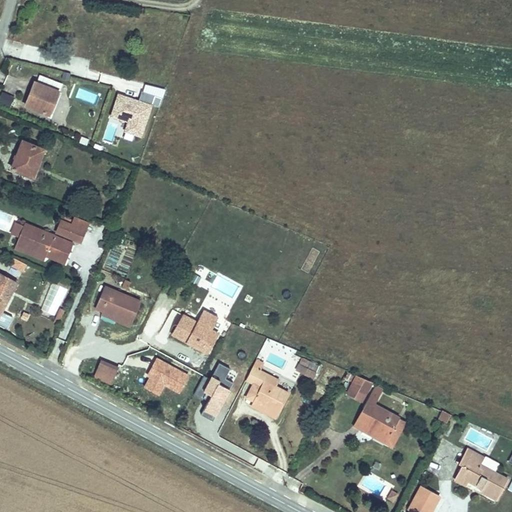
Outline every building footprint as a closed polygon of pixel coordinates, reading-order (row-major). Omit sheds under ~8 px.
[(33,82),(24,104),(45,114),(55,92),(33,82)] [(3,90),(0,97),(0,100),(11,105),(16,96),(3,90)] [(133,134),(141,137),(151,104),(159,107),(162,96),(142,90),(140,98),(117,92),(106,131),(132,139),(133,134)] [(25,140),(13,170),(35,178),(46,149),(25,140)] [(22,225),(14,246),(43,258),(48,248),(67,255),(71,245),(22,225)] [(43,258),(14,246),(11,252),(40,264),(43,258)] [(218,274),(215,285),(223,287),(226,277),(218,274)] [(0,294),(8,298),(16,282),(0,275),(0,294)] [(128,288),(130,279),(122,278),(121,287),(128,288)] [(53,282),(40,307),(54,314),(67,288),(53,282)] [(100,311),(130,324),(138,302),(103,287),(95,309),(100,311)] [(0,314),(8,298),(0,294),(0,314)] [(99,316),(101,317),(128,329),(130,324),(100,311),(99,316)] [(174,327),(181,330),(187,315),(181,312),(174,327)] [(187,315),(181,330),(187,333),(193,317),(187,315)] [(303,355),(295,369),(312,379),(321,366),(303,355)] [(78,373),(83,362),(77,359),(71,369),(78,373)] [(110,387),(115,374),(99,367),(93,381),(110,387)] [(250,368),(244,381),(256,387),(250,400),(266,409),(266,411),(273,414),(284,392),(260,380),(263,374),(250,368)] [(345,392),(363,401),(373,381),(354,372),(345,392)] [(371,386),(367,395),(374,399),(378,390),(371,386)] [(366,412),(358,427),(365,431),(367,429),(384,437),(394,417),(372,405),(374,399),(367,395),(360,408),(366,412)] [(447,422),(450,413),(441,410),(438,419),(447,422)] [(365,431),(358,427),(357,430),(381,442),(384,437),(367,429),(365,431)] [(466,449),(462,456),(478,464),(481,458),(466,449)] [(478,464),(462,456),(457,465),(462,468),(455,480),(465,486),(467,482),(481,489),(480,491),(497,501),(508,480),(478,464)] [(406,511),(407,511),(431,511),(440,493),(418,483),(406,511)]
